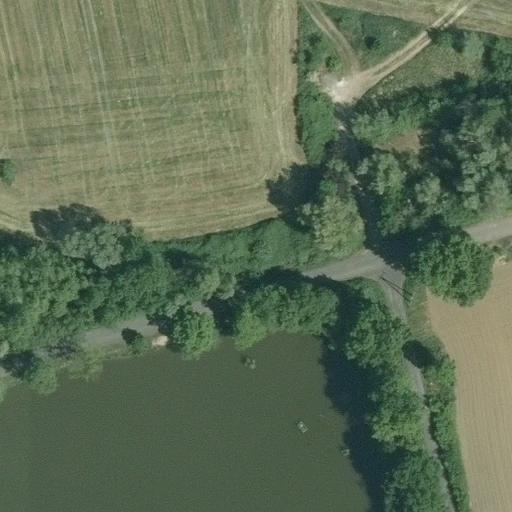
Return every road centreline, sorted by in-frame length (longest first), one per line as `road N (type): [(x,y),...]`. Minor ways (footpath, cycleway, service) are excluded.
road 1 (track): [(511,224),(0,375)]
road 2 (track): [(392,259),(457,511)]
